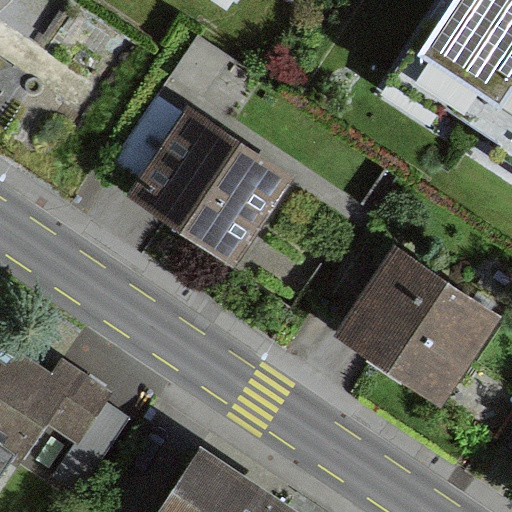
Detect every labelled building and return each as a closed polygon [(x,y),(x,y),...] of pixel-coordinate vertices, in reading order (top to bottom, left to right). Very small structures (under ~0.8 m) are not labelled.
[(511,0),(440,0),(388,90),(511,162),(511,0)] [(278,180),(192,120),(141,194),(227,253),(278,180)] [(488,318),(398,258),(348,333),(438,393),(488,318)] [(52,385),(0,351),(0,464),(8,452),(20,460),(46,420),(75,439),(105,393),(64,366),(52,385)] [(273,511),(202,464),(169,511),(273,511)]
